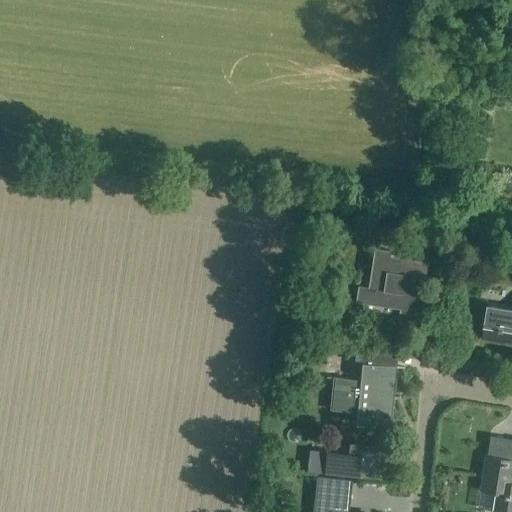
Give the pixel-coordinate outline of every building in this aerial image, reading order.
[(356,302),(400,308),(399,313),(414,315),(420,278),(424,278),(427,263),(389,258),(390,251),(374,248),(369,288),(358,286),(356,302)] [(480,341),(511,345),(511,309),(485,305),(480,341)] [(394,367),(363,363),(361,379),(345,377),(334,376),(330,409),(358,412),(357,424),(370,425),(388,427),(394,367)] [(511,511),(511,458),(508,458),(511,441),(499,439),(496,456),(486,455),(481,490),(496,493),(493,510),(504,511),(511,511)] [(312,511),(347,511),(350,496),(314,492),(312,511)]
